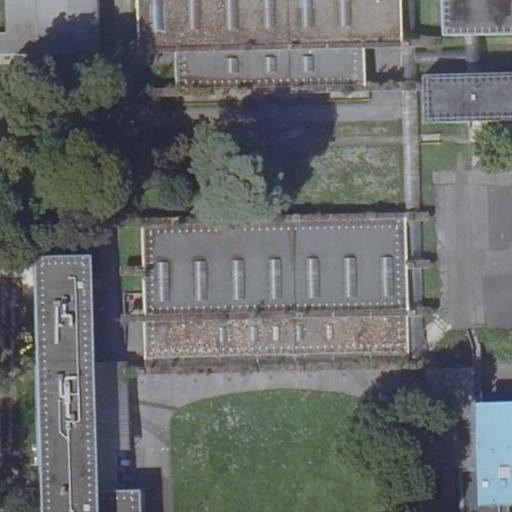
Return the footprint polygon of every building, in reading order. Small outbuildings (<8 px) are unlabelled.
[(91,0),(2,0),(3,25),(0,24),(0,45),(92,44),(91,0)] [(178,72),(367,69),(367,26),(404,26),(403,0),(138,0),(139,31),(177,30),(177,39),(178,72)] [(429,357),(421,51),(421,40),(419,0),(405,0),(408,68),(408,77),(412,210),(412,217),(416,357),(417,373),(425,373),(424,357),(429,357)] [(469,24),(481,24),(511,23),(511,0),(445,0),(446,24),(469,24)] [(469,24),(469,40),(469,51),(469,64),(482,64),(481,24),(469,24)] [(177,30),(139,31),(106,31),(106,40),(177,39),(177,30)] [(469,40),(421,40),(421,51),(469,51),(469,40)] [(511,63),(482,64),(469,64),(424,65),(425,111),(511,109),(511,63)] [(408,68),(367,69),(178,72),(141,73),(141,81),(408,77),(408,68)] [(126,223),(148,223),(412,217),(412,210),(126,217),(126,223)] [(151,319),(152,363),(416,357),(412,217),(148,223),(149,261),(149,270),(151,310),(151,319)] [(90,446),(87,358),(83,253),(31,254),(37,511),(135,511),(135,488),(106,488),(91,489),(90,446)] [(127,269),(149,270),(149,261),(127,261),(127,269)] [(128,319),(151,319),(151,310),(128,310),(128,319)] [(427,459),(457,459),(474,459),(472,407),(472,392),(471,356),(429,357),(424,357),(425,373),(426,422),(427,459)] [(124,357),(87,358),(90,446),(104,446),(127,445),(125,380),(125,364),(124,357)] [(125,364),(125,380),(417,373),(416,357),(152,363),(125,364)] [(511,400),(511,389),(472,392),(472,407),(511,400)] [(511,511),(511,400),(472,407),(474,459),(457,459),(458,511),(511,511)] [(106,488),(104,446),(90,446),(91,489),(106,488)]
